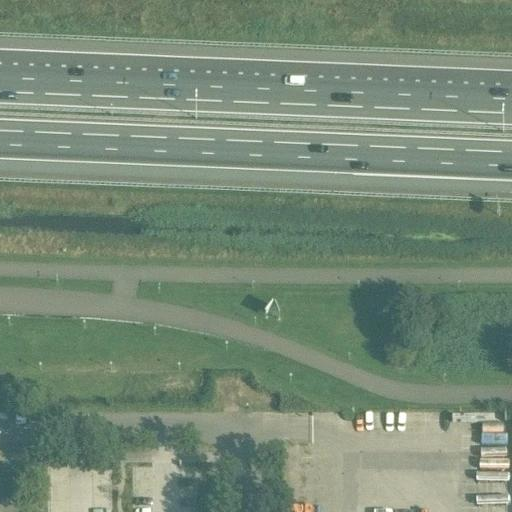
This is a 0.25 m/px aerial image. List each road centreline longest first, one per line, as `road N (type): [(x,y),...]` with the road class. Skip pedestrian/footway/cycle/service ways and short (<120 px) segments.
road 1 (motorway): [(511,106),(0,84)]
road 2 (motorway): [(0,136),(511,157)]
road 3 (unclassified): [(242,511),(240,428),(0,431)]
